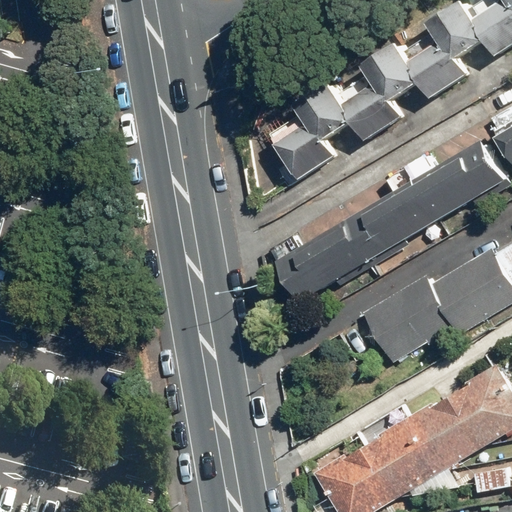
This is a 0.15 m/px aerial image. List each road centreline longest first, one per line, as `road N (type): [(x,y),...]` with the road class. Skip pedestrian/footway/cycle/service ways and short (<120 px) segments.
road 1 (secondary): [(158,52),(235,511)]
road 2 (residential): [(273,0),(207,43),(158,52)]
